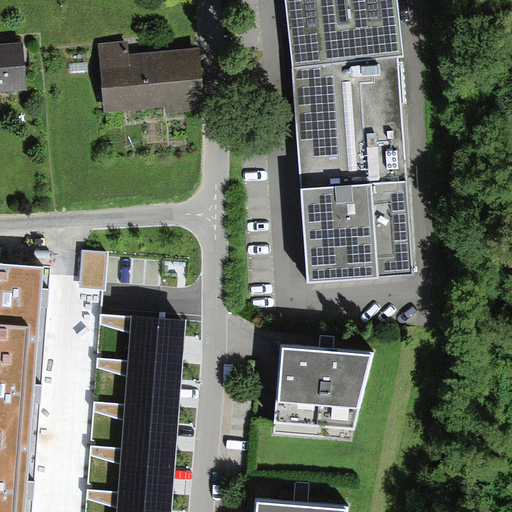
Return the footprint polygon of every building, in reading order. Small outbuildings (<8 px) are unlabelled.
[(404,53),(398,0),(286,0),(294,68),(309,279),(413,270),(395,57),(404,53)] [(128,38),(98,41),(107,113),(158,108),(159,116),(209,110),(202,44),(130,52),(128,38)] [(22,43),(0,44),(0,90),(26,88),(22,43)] [(108,253),(83,250),(79,287),(104,290),(108,253)] [(40,269),(0,265),(0,511),(22,511),(23,498),(30,402),(38,305),(40,269)] [(187,320),(102,314),(101,325),(129,333),(127,361),(98,359),(98,368),(126,377),(125,404),(94,402),(94,412),(124,420),(122,449),(92,446),(91,454),(121,464),(119,492),(88,489),(87,501),(117,508),(117,511),(173,511),(175,489),(178,446),(181,403),(184,358),(187,320)] [(373,354),(284,349),(276,432),(353,439),(373,354)]
